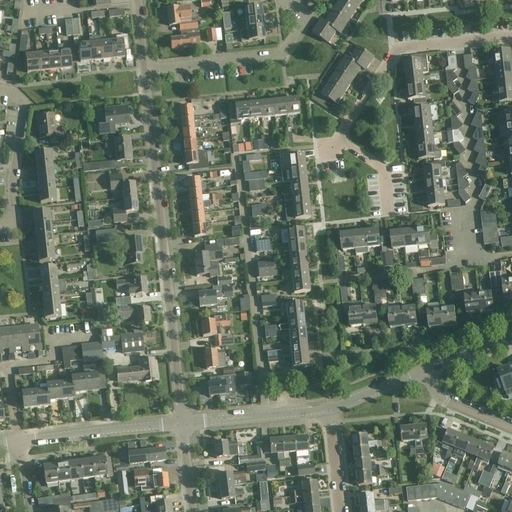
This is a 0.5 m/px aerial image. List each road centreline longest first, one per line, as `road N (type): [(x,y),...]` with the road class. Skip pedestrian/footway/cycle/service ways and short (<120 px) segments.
road 1 (residential): [(181,424),(144,71)]
road 2 (residential): [(265,416),(238,158)]
road 3 (residential): [(480,256),(458,44)]
road 4 (residential): [(144,71),(282,54),(307,18),(283,0)]
road 5 (residential): [(339,141),(393,54),(458,44)]
road 6 (tertiary): [(20,441),(181,424)]
road 7 (residential): [(0,228),(12,220),(25,106),(0,91)]
road 8 (residential): [(343,280),(453,268),(455,260),(480,256)]
